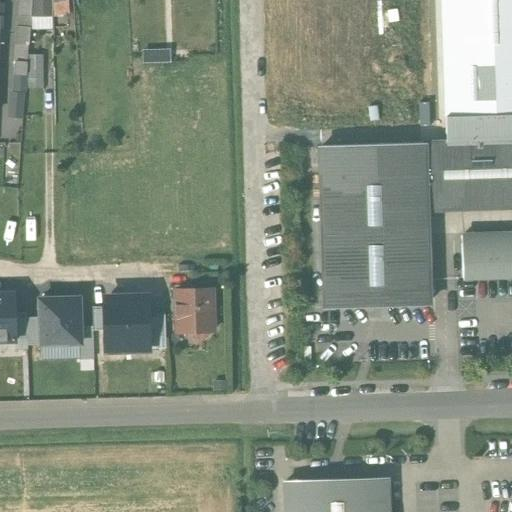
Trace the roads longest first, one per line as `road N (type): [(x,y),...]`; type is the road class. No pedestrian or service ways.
road 1 (residential): [(511,406),(0,423)]
road 2 (track): [(250,0),(264,416)]
